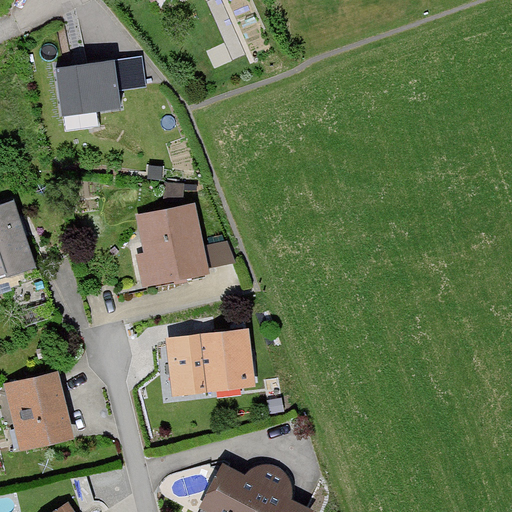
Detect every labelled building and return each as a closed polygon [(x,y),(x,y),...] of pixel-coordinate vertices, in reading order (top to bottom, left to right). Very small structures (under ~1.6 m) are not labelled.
[(120,114),(114,66),(54,74),(59,121),(120,114)] [(0,279),(31,269),(11,207),(0,211),(0,279)] [(208,277),(193,209),(139,220),(146,257),(139,258),(145,290),(208,277)] [(254,390),(249,334),(183,340),(189,397),(254,390)] [(73,439),(59,378),(5,391),(19,452),(73,439)] [(312,511),(313,511),(289,499),(290,491),(288,483),(284,477),(277,472),(270,470),(262,470),(255,473),(249,478),(226,466),(203,509),(208,511),(312,511)]
